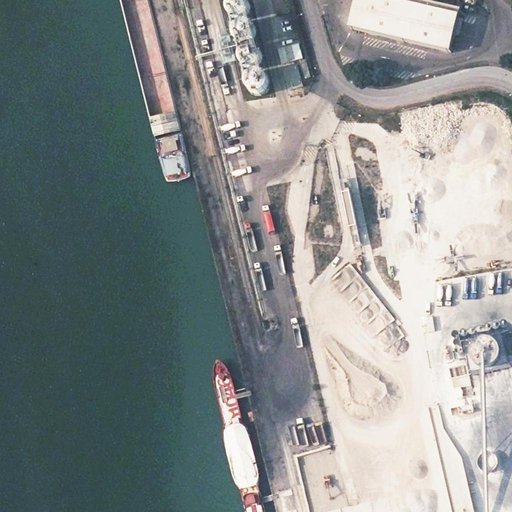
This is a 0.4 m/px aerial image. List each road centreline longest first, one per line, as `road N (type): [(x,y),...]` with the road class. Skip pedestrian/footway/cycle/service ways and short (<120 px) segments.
road 1 (unknown): [(269,158),(267,188),(302,367)]
road 2 (unknown): [(206,0),(227,100),(269,158)]
road 3 (unknown): [(296,118),(275,67),(262,0)]
